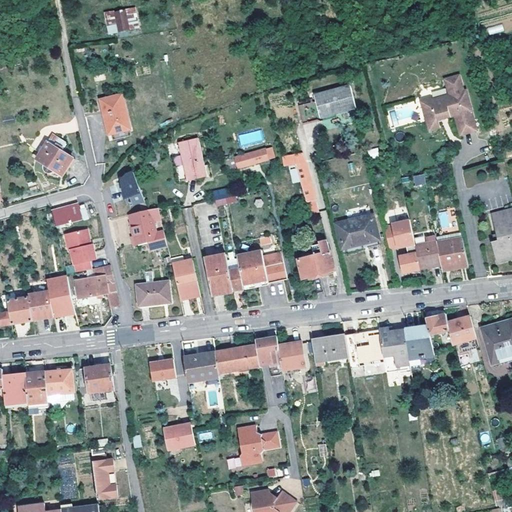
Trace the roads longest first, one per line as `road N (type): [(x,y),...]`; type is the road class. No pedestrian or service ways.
road 1 (residential): [(130,337),(511,287)]
road 2 (residential): [(114,339),(141,511)]
road 3 (residential): [(130,337),(95,186)]
